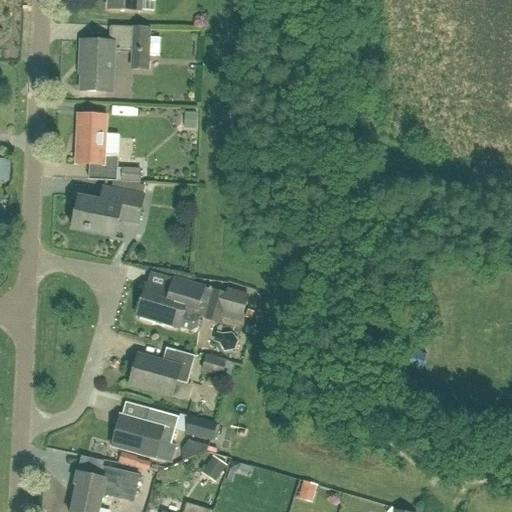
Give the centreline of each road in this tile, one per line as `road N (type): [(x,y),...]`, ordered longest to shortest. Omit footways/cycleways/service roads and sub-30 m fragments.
road 1 (residential): [(20,431),(56,423),(81,404),(109,307),(107,287),(96,277),(26,260)]
road 2 (residential): [(26,260),(39,0)]
